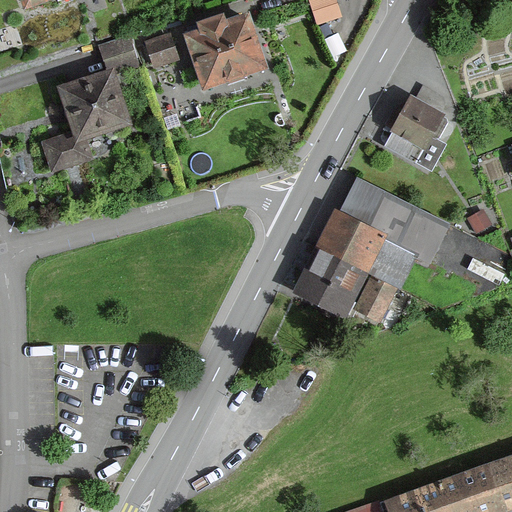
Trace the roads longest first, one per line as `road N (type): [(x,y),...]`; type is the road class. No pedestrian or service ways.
road 1 (secondary): [(145,511),(308,194)]
road 2 (residential): [(0,252),(247,187),(308,194)]
road 3 (secondary): [(308,194),(413,0)]
road 4 (residential): [(0,311),(4,511)]
